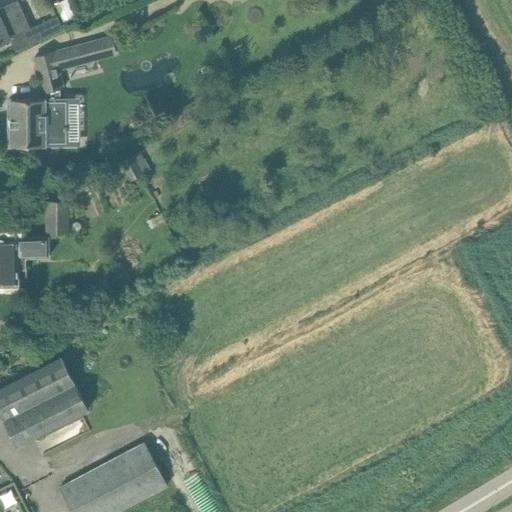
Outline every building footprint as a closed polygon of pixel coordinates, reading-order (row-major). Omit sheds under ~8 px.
[(75,17),(67,0),(65,0),(55,4),(63,22),(75,17)] [(31,30),(26,19),(18,1),(0,8),(0,42),(10,38),(15,51),(34,43),(62,31),(56,18),(31,30)] [(73,47),(35,57),(44,92),(47,91),(60,88),(63,87),(58,70),(77,65),(73,47)] [(46,99),(9,99),(9,145),(29,145),(41,145),(41,143),(66,143),(66,101),(60,101),(60,88),(47,91),(46,99)] [(140,153),(134,156),(134,155),(121,161),(130,181),(143,176),(143,175),(149,172),(140,153)] [(47,232),(66,232),(66,202),(47,202),(47,232)] [(49,260),(49,256),(49,236),(0,237),(0,284),(6,284),(26,284),(26,260),(49,260)] [(125,286),(117,265),(97,272),(105,294),(125,286)] [(88,408),(61,357),(0,388),(0,414),(16,446),(88,408)] [(173,466),(159,473),(144,444),(60,488),(72,511),(117,511),(166,486),(164,482),(178,475),(173,466)]
